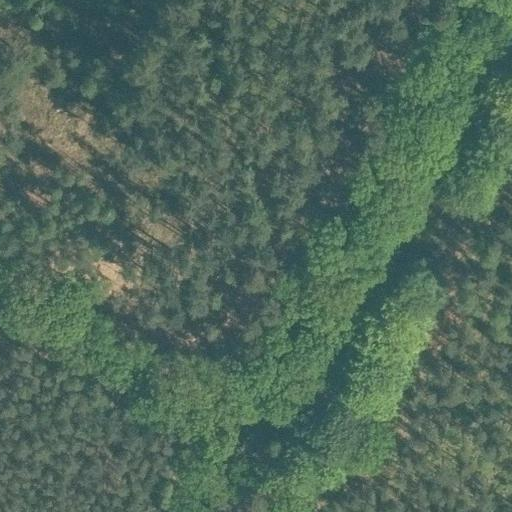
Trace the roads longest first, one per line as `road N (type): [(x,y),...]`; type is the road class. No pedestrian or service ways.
road 1 (track): [(442,67),(193,511)]
road 2 (track): [(252,404),(0,264)]
